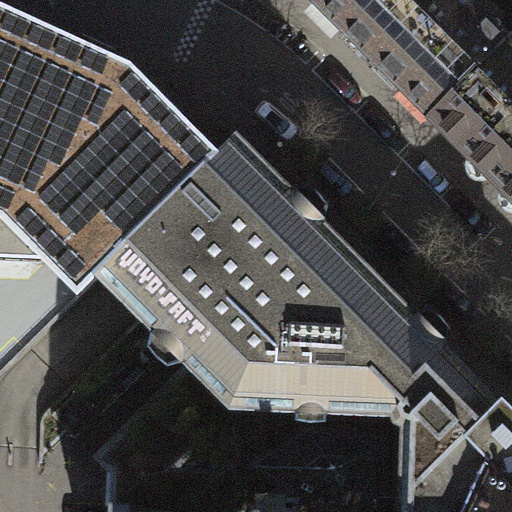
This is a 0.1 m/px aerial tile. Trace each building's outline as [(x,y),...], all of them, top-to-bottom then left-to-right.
[(432,119),(505,46),(508,43),(464,0),(313,0),(432,119)] [(0,218),(41,259),(43,260),(60,278),(78,296),(97,278),(96,276),(217,156),(200,139),(182,122),(131,69),(0,9),(0,218)] [(511,198),(511,53),(505,46),(432,119),(511,198)] [(217,156),(96,276),(97,278),(118,298),(185,366),(94,456),(107,471),(113,471),(111,507),(109,507),(109,511),(511,511),(511,410),(499,398),(485,384),(447,345),(417,315),(324,221),(295,192),(238,135),(217,156)] [(0,257),(41,259),(0,218),(0,257)]
